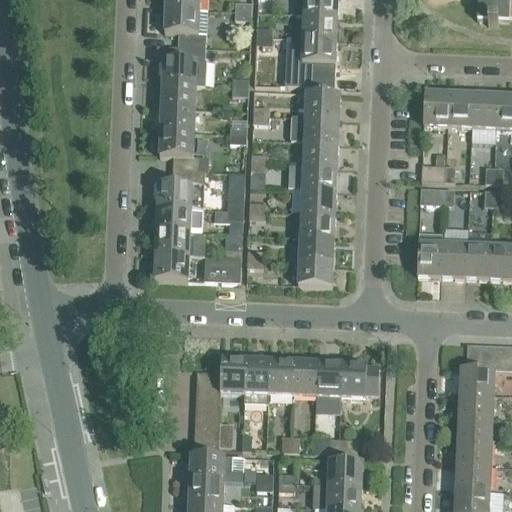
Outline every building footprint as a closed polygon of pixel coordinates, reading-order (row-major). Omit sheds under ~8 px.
[(200,14),(200,0),(166,0),(166,13),(200,14)] [(338,20),(338,0),(304,0),(304,18),(338,20)] [(509,25),(509,0),(476,0),(476,24),(487,24),(487,28),(497,29),(497,24),(509,25)] [(252,8),(236,7),(236,16),(252,17),(252,8)] [(200,15),(200,14),(166,13),(165,37),(179,37),(178,51),(206,52),(207,39),(208,15),(200,15)] [(252,25),(252,17),(236,16),(236,25),(252,25)] [(337,44),(338,20),(304,18),(303,43),(337,44)] [(274,32),(258,32),(257,32),(257,41),(273,41),(274,32)] [(273,50),(273,41),(257,41),(257,50),(273,50)] [(336,68),(337,44),(303,43),(302,67),(327,68),(336,68)] [(205,66),(206,52),(178,51),(177,64),(163,63),(162,88),(197,90),(206,91),(207,66),(205,66)] [(302,76),(301,79),(326,80),(334,80),(334,68),(327,68),(302,67),(302,76)] [(301,79),(301,91),(326,92),(333,92),(334,80),(326,80),(301,79)] [(249,84),(233,83),(233,92),(249,92),(249,84)] [(196,114),(197,90),(162,88),(161,112),(196,114)] [(249,101),(249,92),(233,92),(232,101),(249,101)] [(339,123),(340,99),(307,98),(306,122),(339,123)] [(449,132),(450,99),(426,98),(424,131),(449,132)] [(473,133),(474,100),(450,99),(449,132),(473,133)] [(473,133),(472,147),(495,148),(496,134),(497,134),(498,101),(474,100),(473,133)] [(511,134),(511,101),(498,101),(497,134),(511,134)] [(270,112),(254,111),(254,120),(270,120),(270,112)] [(195,138),(196,114),(161,112),(160,137),(195,138)] [(269,129),(270,120),(254,120),(253,129),(269,129)] [(293,121),(291,145),(305,146),(338,147),(339,123),(306,122),(293,121)] [(247,140),(247,131),(231,131),(231,139),(247,140)] [(194,161),(195,138),(160,137),(159,161),(173,162),(172,175),(200,177),(200,176),(209,176),(209,162),(194,161)] [(246,149),(247,140),(231,139),(230,148),(246,149)] [(337,171),(338,147),(305,146),(304,170),(337,171)] [(268,160),(252,159),(251,168),(268,169),(268,160)] [(267,177),(268,169),(251,168),(251,177),(267,177)] [(446,187),(447,170),(423,169),(422,186),(446,187)] [(336,196),(337,171),(304,170),(302,194),(336,196)] [(456,171),(447,170),(446,187),(455,187),(456,171)] [(494,189),(495,173),(486,173),(485,189),(494,189)] [(503,173),(495,173),(494,189),(503,190),(503,173)] [(204,191),(205,177),(200,177),(172,175),(172,188),(158,188),(157,212),(190,214),(203,214),(204,191)] [(335,220),(336,196),(302,194),(301,218),(335,220)] [(445,211),(446,194),(437,194),(421,194),(421,210),(445,211)] [(454,211),(455,195),(446,194),(445,211),(454,211)] [(493,213),(494,196),(485,196),(484,212),(493,213)] [(502,213),(503,197),(494,196),(493,213),(502,213)] [(244,215),(244,207),(228,207),(227,215),(244,215)] [(266,208),(250,207),(250,216),(266,217),(266,208)] [(203,214),(190,214),(157,212),(156,236),(189,238),(190,229),(203,229),(203,214)] [(243,224),(244,215),(227,215),(227,224),(243,224)] [(265,225),(266,217),(250,216),(249,225),(265,225)] [(334,243),(335,220),(301,218),(300,242),(334,243)] [(188,262),(189,238),(156,236),(155,260),(188,262)] [(419,248),(418,281),(442,283),(443,249),(443,239),(420,238),(419,248)] [(333,268),(334,243),(300,242),(299,266),(333,268)] [(466,284),(467,250),(443,249),(442,283),(466,284)] [(490,285),(491,251),(467,250),(466,284),(490,285)] [(511,285),(511,251),(491,251),(490,285),(511,285)] [(241,264),(241,255),(226,254),(226,263),(241,264)] [(264,256),(248,255),(247,264),(264,265),(264,256)] [(187,286),(188,262),(155,260),(154,285),(187,286)] [(204,262),(203,286),(218,287),(239,288),(241,264),(226,263),(204,262)] [(263,274),(264,265),(247,264),(247,273),(263,274)] [(332,292),(333,268),(299,266),(298,290),(332,292)] [(479,374),(480,351),(468,350),(467,373),(479,374)] [(492,374),(493,351),(480,351),(479,374),(492,374)] [(505,376),(506,352),(493,351),(492,374),(494,374),(494,375),(505,376)] [(244,399),(246,365),(221,364),(221,378),(220,391),(220,399),(221,399),(244,399)] [(268,400),(270,366),(246,365),(244,399),(245,399),(245,408),(268,409),(269,400),(268,400)] [(293,401),(294,367),(270,366),(268,400),(269,400),(293,401)] [(317,402),(318,368),(294,367),(293,401),(317,402)] [(317,402),(316,418),(340,419),(341,403),(342,369),(318,368),(317,402)] [(380,371),(367,371),(367,370),(342,369),(341,403),(365,404),(365,400),(378,401),(380,371)] [(493,398),(494,375),(494,374),(492,374),(479,374),(467,373),(461,373),(460,397),(493,398)] [(220,391),(221,378),(196,377),(196,390),(220,391)] [(220,399),(220,391),(196,390),(195,403),(221,404),(221,399),(220,399)] [(492,423),(493,398),(460,397),(459,421),(492,423)] [(220,417),(221,404),(195,403),(195,416),(220,417)] [(220,429),(220,417),(195,416),(194,428),(220,429)] [(491,447),(492,423),(459,421),(458,445),(491,447)] [(220,442),(220,429),(194,428),(194,441),(220,442)] [(252,440),(243,439),(243,455),(252,456),(252,440)] [(219,455),(220,442),(194,441),(193,454),(219,455)] [(291,458),(291,442),(283,441),(282,457),(291,458)] [(300,442),(291,442),(291,458),(299,458),(300,442)] [(338,460),(339,444),(330,443),(330,459),(338,460)] [(359,445),(339,444),(338,460),(358,461),(359,445)] [(489,471),(491,447),(458,445),(457,470),(489,471)] [(191,460),(190,484),(225,485),(242,486),(242,477),(243,462),(233,462),(231,462),(193,460),(191,460)] [(362,491),(363,467),(329,466),(328,489),(362,491)] [(488,495),(489,471),(457,470),(456,494),(488,495)] [(274,487),(274,479),(257,478),(257,487),(274,487)] [(51,494),(48,479),(41,480),(44,496),(51,494)] [(296,479),(280,479),(279,488),(295,488),(296,479)] [(224,509),(225,485),(190,484),(189,508),(224,509)] [(273,496),(274,487),(257,487),(257,496),(273,496)] [(295,497),(295,488),(279,488),(279,496),(295,497)] [(360,511),(362,491),(328,489),(327,511),(360,511)] [(487,511),(488,495),(456,494),(454,511),(487,511)]
